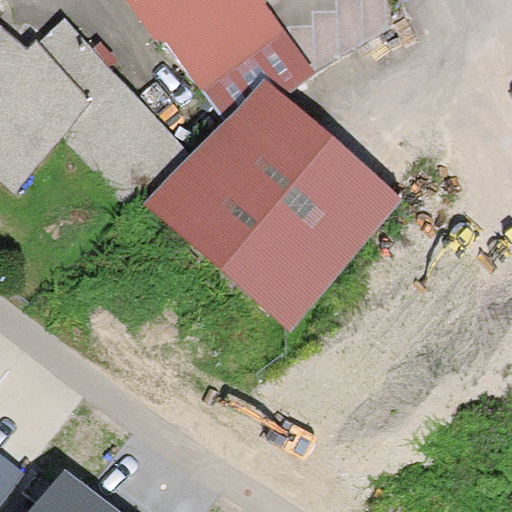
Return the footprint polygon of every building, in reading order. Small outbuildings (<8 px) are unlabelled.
[(133,0),(157,31),(198,0),(133,0)] [(198,0),(157,31),(201,89),(275,34),(249,0),(198,0)] [(0,178),(16,193),(67,139),(132,208),(191,157),(64,21),(30,53),(0,29),(0,178)] [(270,118),(177,223),(284,316),(377,211),(270,118)] [(102,511),(68,486),(47,511),(102,511)]
